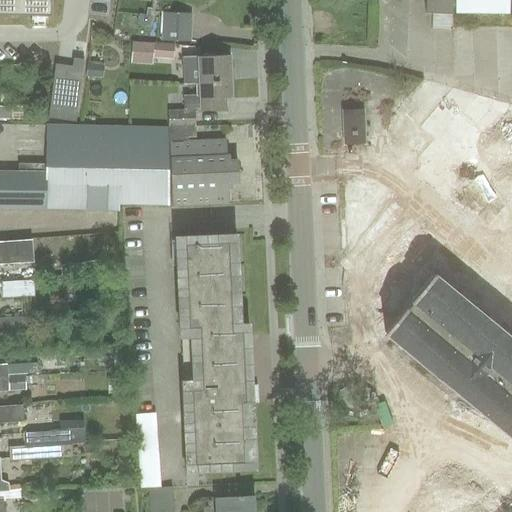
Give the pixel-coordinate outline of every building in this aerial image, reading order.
[(0,0),(0,14),(51,16),(51,0),(0,0)] [(426,0),(426,14),(453,16),(453,0),(426,0)] [(454,0),(454,9),(508,12),(508,0),(454,0)] [(192,42),(193,14),(163,13),(162,41),(192,42)] [(155,43),(154,57),(174,59),(175,45),(155,43)] [(198,57),(199,83),(231,82),(231,79),(234,78),(234,69),(231,69),(230,55),(226,55),(224,55),(224,56),(220,56),(220,55),(218,55),(218,56),(198,57)] [(76,122),(84,68),(73,66),(56,64),(48,118),(76,122)] [(89,65),(88,76),(100,77),(100,66),(89,65)] [(232,96),(231,82),(199,83),(200,95),(184,96),(185,111),(168,112),(169,127),(188,127),(195,127),(195,111),(226,109),(226,103),(225,103),(225,99),(226,99),(226,98),(233,97),(233,95),(232,96)] [(403,177),(476,234),(501,240),(511,225),(511,100),(450,87),(447,99),(456,106),(404,171),(403,177)] [(0,106),(0,119),(26,120),(26,107),(0,106)] [(365,110),(343,111),(345,146),(367,145),(365,110)] [(386,124),(375,136),(394,153),(405,141),(386,124)] [(170,206),(168,128),(48,125),(47,166),(20,165),(20,173),(0,172),(0,208),(47,210),(120,212),(120,205),(170,206)] [(189,143),(188,127),(169,127),(173,205),(229,202),(228,188),(231,188),(231,183),(239,182),(238,176),(236,175),(236,168),(238,167),(238,161),(230,162),(230,156),(226,156),(226,140),(224,140),(224,141),(189,143)] [(511,511),(511,282),(491,314),(415,264),(437,230),(393,201),(348,269),(359,286),(350,292),(388,317),(374,338),(485,412),(418,511),(511,511)] [(184,237),(194,472),(247,469),(244,404),(254,403),(250,324),(234,325),(231,235),(184,237)] [(33,241),(0,243),(0,263),(35,261),(33,241)] [(36,295),(35,280),(2,282),(3,298),(36,295)] [(0,336),(36,334),(34,316),(0,318),(0,336)] [(0,378),(6,378),(26,377),(26,376),(40,376),(39,364),(6,367),(6,365),(0,365),(0,378)] [(0,423),(23,422),(22,405),(0,406),(0,423)] [(25,447),(73,445),(84,444),(97,443),(99,443),(98,427),(24,432),(25,447)] [(74,458),(73,445),(25,447),(10,448),(11,462),(74,458)] [(0,491),(14,491),(14,490),(10,490),(10,484),(2,481),(0,458),(0,457),(0,491)] [(174,501),(174,488),(150,489),(151,502),(174,501)] [(14,491),(0,491),(0,511),(4,511),(3,498),(15,498),(14,491)] [(216,511),(254,511),(254,502),(253,502),(252,497),(244,497),(244,496),(239,497),(239,498),(216,498),(216,500),(216,511)] [(174,511),(174,501),(151,502),(151,511),(174,511)]
